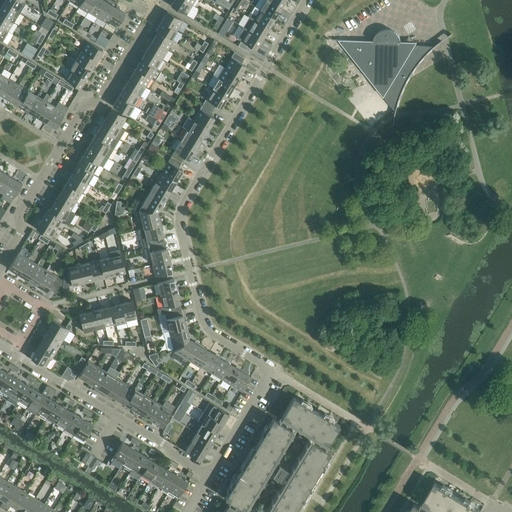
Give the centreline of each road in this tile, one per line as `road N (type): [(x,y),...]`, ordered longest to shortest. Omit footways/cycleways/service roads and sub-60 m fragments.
road 1 (residential): [(210,474),(273,372),(201,327),(177,214),(305,0)]
road 2 (residential): [(0,269),(22,228),(17,216),(88,104),(104,94),(154,0)]
road 3 (residential): [(210,474),(18,357)]
